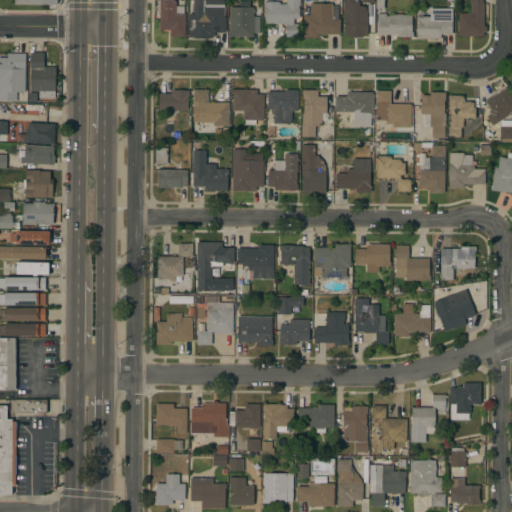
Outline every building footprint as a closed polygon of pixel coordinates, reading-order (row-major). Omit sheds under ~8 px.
[(175,0),(175,6),(183,6),(183,13),(184,13),(184,37),(169,37),(169,30),(159,30),(159,0),(175,0)] [(299,0),(299,5),(298,5),(298,19),(293,19),(293,23),(298,23),(298,37),(285,37),(285,23),(265,24),(264,7),(263,7),(263,2),(279,1),(279,4),(286,4),(286,0),(299,0)] [(358,0),(358,6),(364,6),(367,17),(366,17),(366,20),(373,20),(373,33),(367,33),(367,35),(357,35),(357,36),(353,36),(353,35),(343,35),(344,16),(342,16),(342,0),(358,0)] [(482,0),(482,3),(483,3),(483,26),(486,26),(486,32),(483,32),(483,36),(458,36),(458,13),(470,13),(470,4),(469,4),(469,0),(482,0)] [(196,14),(196,11),(203,11),(203,7),(211,7),(211,1),(223,1),(223,7),(224,7),(224,17),(225,17),(225,32),(214,32),(214,37),(188,36),(188,13),(196,14)] [(332,3),(332,10),(337,10),(336,19),(339,19),(339,34),(318,34),(318,38),(303,37),(303,14),(309,14),(309,3),(332,3)] [(253,7),(253,18),(259,18),(259,33),(253,33),(253,37),(229,37),(229,7),(253,7)] [(451,8),(451,34),(439,34),(439,39),(416,39),(417,21),(415,21),(415,17),(429,17),(429,8),(451,8)] [(385,13),(385,16),(387,16),(387,15),(394,15),(394,14),(402,14),(402,15),(411,15),(411,32),(412,32),(412,37),(397,37),(397,35),(376,35),(377,13),(385,13)] [(43,52),(43,67),(54,66),(54,98),(38,98),(38,91),(29,91),(29,52),(43,52)] [(24,92),(16,92),(16,101),(0,101),(0,57),(7,57),(7,53),(25,53),(24,92)] [(506,87),(511,96),(511,110),(508,113),(509,114),(492,126),(486,116),(489,114),(488,111),(490,109),(485,101),(506,87)] [(228,126),(212,126),(212,123),(202,123),(202,103),(192,103),(193,89),(207,90),(207,103),(228,103),(228,126)] [(250,89),(250,90),(256,90),(256,94),(263,94),(263,120),(255,120),(255,125),(244,125),(244,120),(242,120),(242,110),(232,110),(232,89),(250,89)] [(171,94),(171,90),(189,90),(189,96),(187,96),(187,110),(177,110),(158,110),(159,93),(171,94)] [(284,92),(284,90),(298,90),(297,111),(291,111),(291,123),(273,123),(273,109),(266,109),(267,91),(284,92)] [(317,96),(326,96),(326,113),(321,113),(321,126),(314,126),(314,137),(301,137),(301,125),(302,113),(303,113),(303,99),(302,99),(302,90),(317,90),(317,96)] [(410,127),(392,127),(392,126),(384,126),(384,120),(375,120),(375,91),(389,91),(389,104),(410,104),(410,127)] [(372,92),(372,117),(370,117),(370,127),(353,126),(353,123),(347,123),(347,112),(334,112),(335,96),(346,96),(346,92),(372,92)] [(429,95),(429,92),(445,92),(444,101),(443,101),(443,113),(444,113),(444,138),(431,138),(431,127),(429,127),(429,114),(420,114),(420,95),(429,95)] [(28,93),(36,93),(36,103),(27,103),(28,93)] [(447,127),(447,95),(463,95),(463,102),(473,102),(473,107),(475,107),(475,118),(463,118),(463,127),(460,127),(460,138),(447,138),(447,127)] [(511,142),(500,142),(500,139),(499,139),(499,126),(500,126),(500,120),(511,121),(511,142)] [(23,133),(28,133),(29,123),(54,124),(53,143),(23,141),(23,133)] [(53,146),(53,156),(54,156),(53,165),(37,164),(37,165),(32,165),(32,163),(19,163),(20,157),(23,157),(24,145),(53,146)] [(314,145),(314,146),(315,146),(315,156),(317,156),(318,157),(322,161),(324,164),(325,167),(325,170),(325,193),(302,193),(302,174),(301,174),(301,145),(314,145)] [(428,192),(428,186),(418,186),(418,166),(424,166),(424,157),(431,157),(431,145),(444,146),(443,193),(428,192)] [(167,148),(166,164),(154,164),(155,148),(167,148)] [(256,187),(256,191),(231,191),(232,149),(244,149),(244,153),(261,153),(261,160),(263,160),(263,187),(256,187)] [(205,165),(214,166),(214,169),(228,169),(228,174),(227,174),(226,191),(204,191),(204,187),(192,187),(192,173),(192,150),(205,150),(205,165)] [(448,164),(448,152),(463,153),(463,155),(471,155),(471,165),(473,165),(473,169),(485,169),(484,184),(463,184),(463,188),(448,187),(448,164)] [(511,192),(490,190),(493,167),(497,168),(499,156),(506,157),(507,153),(511,153),(511,192)] [(297,172),(296,172),(296,184),(297,184),(297,190),(273,190),(273,187),(267,187),(267,169),(274,169),(274,161),(284,161),(284,154),(297,154),(297,172)] [(390,156),(390,159),(400,159),(400,162),(404,162),(404,175),(400,175),(400,179),(410,179),(410,192),(396,192),(396,179),(375,179),(375,156),(390,156)] [(369,159),(369,186),(371,186),(370,192),(355,192),(355,189),(335,189),(335,173),(346,173),(346,169),(352,169),(352,159),(369,159)] [(174,169),(174,170),(187,170),(186,186),(180,186),(180,188),(170,187),(170,188),(156,188),(156,183),(158,183),(158,172),(157,172),(157,169),(174,169)] [(39,170),(39,171),(49,171),(49,179),(51,179),(52,197),(24,197),(24,189),(23,189),(22,180),(25,180),(25,170),(39,170)] [(9,201),(9,202),(0,201),(0,188),(9,189),(9,191),(10,191),(10,201),(9,201)] [(32,203),(32,202),(44,202),(44,203),(53,203),(52,225),(21,224),(22,203),(32,203)] [(0,228),(0,216),(5,216),(5,214),(10,214),(10,216),(12,216),(12,228),(0,228)] [(43,232),(43,231),(48,231),(48,245),(43,245),(43,244),(16,244),(16,242),(10,242),(10,235),(16,235),(16,231),(43,232)] [(222,242),(222,248),(233,248),(233,263),(221,263),(221,267),(211,266),(211,291),(196,290),(196,265),(196,242),(222,242)] [(192,244),(192,257),(182,257),(182,270),(189,270),(189,280),(181,280),(181,281),(164,281),(164,280),(156,280),(156,256),(177,256),(178,244),(192,244)] [(349,267),(345,267),(345,277),(320,277),(320,267),(314,267),(314,263),(313,263),(313,247),(334,248),(334,244),(349,245),(349,267)] [(389,262),(390,262),(390,266),(378,266),(378,272),(366,272),(366,264),(354,264),(354,249),(366,249),(366,244),(389,244),(389,262)] [(257,248),(257,245),(273,245),(273,268),(272,268),(272,278),(252,278),(252,270),(248,270),(248,268),(247,268),(247,266),(241,266),(241,264),(236,264),(236,248),(257,248)] [(292,245),(292,246),(302,246),(302,247),(309,247),(308,285),(293,285),(293,264),(279,263),(279,261),(280,261),(280,250),(279,250),(279,245),(292,245)] [(408,258),(428,258),(428,275),(429,275),(429,281),(405,280),(405,277),(395,277),(395,245),(408,246),(408,258)] [(0,246),(45,247),(47,247),(46,259),(0,259),(0,246)] [(459,249),(459,246),(475,247),(475,251),(474,251),(474,269),(452,268),(452,280),(439,280),(439,248),(459,249)] [(47,263),(47,275),(9,274),(9,262),(47,263)] [(3,290),(3,288),(0,288),(0,279),(4,279),(4,277),(44,277),(44,290),(3,290)] [(465,289),(475,315),(465,318),(466,321),(465,321),(466,324),(452,329),(452,328),(443,331),(437,314),(436,315),(433,307),(433,301),(465,289)] [(3,305),(3,304),(0,304),(0,295),(3,295),(3,293),(45,293),(45,305),(3,305)] [(219,296),(219,303),(232,303),(232,333),(212,333),(212,332),(211,332),(211,345),(196,345),(196,331),(206,331),(206,303),(203,303),(203,296),(219,296)] [(277,297),(290,297),(290,296),(302,296),(302,306),(291,306),(290,314),(277,314),(277,297)] [(354,314),(353,313),(354,298),(368,298),(368,304),(378,304),(378,316),(377,316),(377,331),(387,331),(387,344),(374,344),(374,333),(363,333),(363,331),(354,331),(354,314)] [(411,304),(411,313),(419,313),(418,305),(429,305),(429,317),(429,333),(407,333),(407,336),(393,336),(393,313),(402,313),(402,304),(411,304)] [(158,322),(165,322),(165,313),(181,313),(181,317),(190,318),(190,326),(192,326),(192,342),(170,341),(170,345),(155,344),(155,322),(152,322),(152,307),(159,307),(158,322)] [(3,321),(3,319),(0,319),(0,311),(3,311),(3,308),(44,308),(44,321),(3,321)] [(314,313),(325,313),(325,311),(344,311),(344,314),(347,314),(347,340),(349,340),(349,345),(346,345),(346,346),(336,346),(336,345),(333,345),(333,343),(313,342),(314,313)] [(271,317),(271,339),(272,339),(272,346),(256,346),(257,342),(236,342),(237,316),(271,317)] [(289,325),(289,319),(308,319),(308,341),(296,341),(295,345),(278,344),(278,338),(279,338),(279,324),(289,325)] [(44,336),(3,336),(3,335),(0,335),(0,325),(4,325),(4,323),(44,324),(44,336)] [(14,390),(0,390),(0,338),(14,338),(14,390)] [(462,387),(462,383),(480,383),(480,404),(469,404),(469,413),(468,413),(468,420),(449,419),(450,404),(448,404),(448,387),(462,387)] [(444,395),(444,413),(438,413),(438,408),(434,408),(433,433),(425,433),(425,442),(409,442),(409,424),(411,424),(411,407),(431,408),(432,395),(444,395)] [(47,399),(47,414),(32,414),(32,412),(12,412),(12,399),(47,399)] [(201,408),(202,403),(211,403),(211,401),(217,401),(216,403),(225,403),(225,421),(226,421),(226,424),(228,424),(227,437),(212,436),(212,431),(189,430),(190,408),(201,408)] [(172,403),(172,408),(186,408),(186,434),(176,434),(176,426),(166,426),(166,424),(155,424),(155,403),(172,403)] [(244,410),(244,404),(259,404),(259,427),(249,427),(249,428),(241,428),(241,427),(234,427),(234,425),(228,425),(228,412),(234,412),(234,410),(244,410)] [(281,404),(281,405),(286,405),(286,409),(292,409),(292,425),(286,425),(286,431),(275,431),(275,439),(262,439),(262,404),(281,404)] [(333,405),(333,428),(324,428),(324,433),(313,433),(313,428),(307,428),(307,423),(297,423),(297,407),(318,408),(318,404),(333,405)] [(0,406),(6,406),(6,419),(11,419),(11,421),(14,421),(14,486),(11,486),(11,494),(0,494),(0,406)] [(367,414),(365,414),(365,426),(367,426),(366,452),(354,452),(354,441),(345,441),(343,438),(336,438),(335,413),(343,413),(342,407),(351,407),(351,406),(367,406),(367,414)] [(385,406),(385,419),(406,419),(406,442),(393,442),(393,449),(380,449),(380,418),(371,418),(371,406),(385,406)] [(173,439),(173,440),(181,440),(181,450),(173,450),(173,454),(155,453),(155,439),(173,439)] [(259,439),(259,451),(246,451),(246,439),(259,439)] [(271,442),(271,454),(260,454),(261,441),(271,442)] [(216,445),(227,445),(227,455),(216,455),(216,445)] [(463,452),(465,452),(464,467),(448,467),(448,451),(450,451),(450,448),(463,448),(463,452)] [(226,455),(226,466),(211,466),(212,455),(226,455)] [(242,458),(242,470),(228,470),(228,458),(242,458)] [(362,500),(352,500),(352,507),(336,506),(337,472),(336,472),(336,459),(350,459),(350,465),(354,473),(362,484),(362,500)] [(435,477),(441,477),(440,492),(434,492),(434,493),(444,494),(444,507),(430,507),(430,494),(428,493),(428,496),(417,496),(417,494),(408,493),(409,460),(426,460),(426,459),(430,459),(430,460),(435,460),(435,465),(435,466),(435,468),(435,471),(435,477)] [(307,464),(307,478),(296,478),(296,464),(307,464)] [(392,465),(392,471),(405,471),(405,475),(404,475),(404,493),(383,493),(383,506),(370,506),(370,494),(369,494),(369,465),(392,465)] [(292,473),(292,501),(285,501),(285,510),(262,510),(262,499),(263,499),(263,487),(262,487),(262,473),(292,473)] [(178,474),(178,482),(184,482),(184,500),(172,500),(172,504),(154,504),(154,497),(155,497),(155,484),(165,484),(165,474),(178,474)] [(244,477),(244,486),(253,486),(253,505),(230,505),(230,488),(228,488),(228,477),(244,477)] [(212,478),(212,483),(226,484),(225,488),(224,488),(224,508),(201,507),(201,501),(189,501),(190,478),(212,478)] [(464,478),(464,486),(479,485),(479,488),(477,488),(477,500),(479,500),(479,504),(465,504),(465,503),(455,504),(455,502),(449,502),(449,478),(456,478),(464,478)] [(307,486),(307,483),(333,483),(333,506),(307,506),(307,502),(296,502),(296,486),(307,486)]
